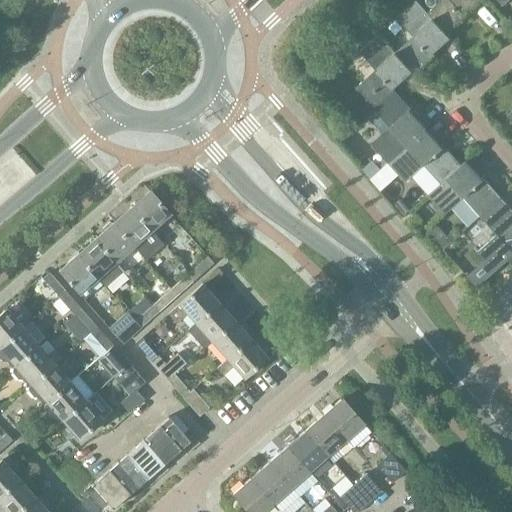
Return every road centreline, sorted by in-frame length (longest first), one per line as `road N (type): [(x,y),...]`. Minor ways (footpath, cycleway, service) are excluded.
road 1 (residential): [(176,498),(399,304)]
road 2 (tertiary): [(182,116),(249,191),(340,260),(367,269)]
road 3 (tertiary): [(367,269),(354,245),(319,220),(207,91)]
road 4 (tertiary): [(511,440),(399,304)]
road 5 (secondary): [(0,215),(120,115)]
road 6 (residential): [(511,149),(466,93),(511,53)]
